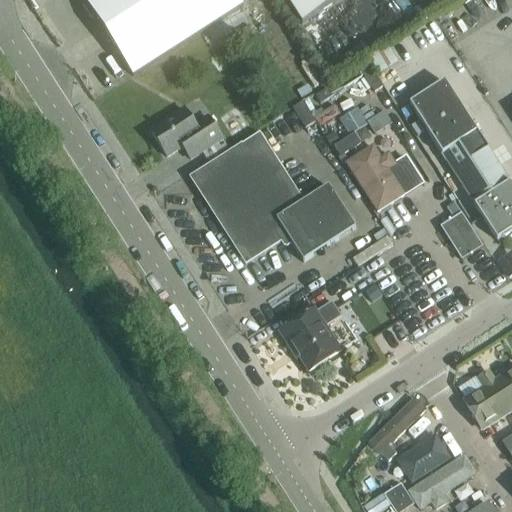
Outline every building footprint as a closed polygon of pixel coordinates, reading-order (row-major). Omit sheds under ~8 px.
[(94,17),(132,77),(242,7),(237,0),(78,0),(91,19),(94,17)] [(246,0),(257,17),(265,12),(258,0),(246,0)] [(340,0),(285,0),(302,25),(340,0)] [(511,232),(511,189),(477,134),(444,84),(409,106),(497,242),(511,232)] [(331,100),(311,113),(319,126),(339,113),(331,100)] [(199,155),(221,140),(207,119),(194,127),(184,111),(150,133),(166,158),(191,142),(199,155)] [(189,180),(245,266),(246,267),(263,256),(281,245),(283,249),(287,250),(288,249),(292,247),(301,261),(303,264),(355,230),(328,188),(303,204),(259,135),(189,180)] [(406,198),(390,173),(397,168),(389,154),(381,158),(374,146),(344,165),(377,217),(406,198)] [(443,220),(460,249),(475,240),(464,222),(457,226),(451,215),(443,220)] [(375,284),(365,291),(371,301),(381,295),(375,284)] [(331,304),(315,314),(314,312),(279,334),(291,353),(293,351),(308,374),(340,353),(325,329),(341,319),(331,304)] [(463,401),(484,435),(511,418),(511,371),(494,382),(490,376),(477,384),(481,391),(463,401)] [(415,400),(367,446),(378,458),(426,412),(415,400)] [(511,439),(499,448),(511,469),(511,439)] [(434,441),(393,467),(408,492),(450,466),(434,441)] [(429,511),(440,511),(448,507),(443,500),(475,481),(463,461),(407,496),(414,507),(416,511),(427,511),(429,511)] [(390,507),(407,496),(400,486),(383,496),(390,507)] [(407,496),(390,507),(392,511),(405,511),(414,507),(407,496)]
